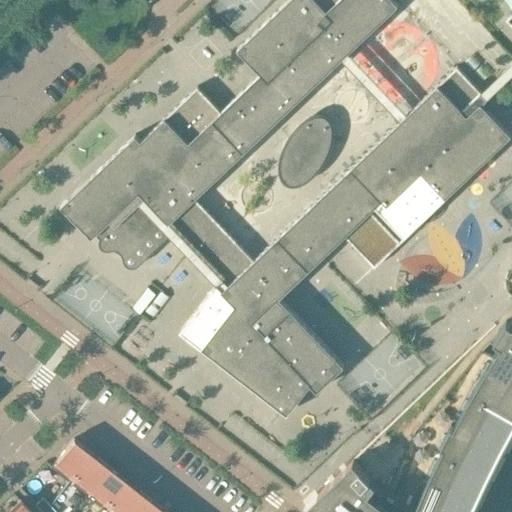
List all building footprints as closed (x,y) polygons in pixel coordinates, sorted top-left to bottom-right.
[(286,0),(237,47),(261,71),(221,109),(197,85),(141,139),(135,133),(61,204),(92,236),(96,232),(101,236),(100,237),(99,239),(99,240),(99,242),(99,243),(100,244),(100,245),(102,247),(103,248),(104,249),(106,249),(108,249),(112,248),(113,248),(116,249),(119,250),(120,252),(121,252),(122,254),(123,256),(123,257),(123,258),(124,260),(124,262),(125,262),(126,263),(127,264),(128,265),(130,266),(132,266),(134,266),(136,265),(138,264),(169,235),(215,283),(180,329),(287,412),(310,382),(317,389),(344,363),(279,296),(345,233),(375,265),(456,188),(455,186),(511,133),(476,96),(481,90),(457,65),(253,258),(194,196),(398,3),(395,0),(286,0)] [(329,121),(325,114),(315,116),(306,120),(298,125),(291,132),(285,141),(281,150),(279,160),(279,170),(281,179),(290,180),(298,179),(306,176),(313,172),(319,167),(325,161),(329,153),(331,145),(332,137),(331,129),(329,121)] [(351,458),(348,461),(343,465),(306,501),(320,511),(473,511),(493,465),(511,430),(511,319),(507,316),(496,320),(495,320),(371,439),(351,458)] [(91,451),(73,438),(51,466),(68,480),(91,451)] [(86,493),(108,465),(91,451),(68,480),(86,493)] [(125,478),(108,465),(86,493),(103,507),(125,478)] [(125,478),(103,507),(109,511),(126,511),(142,492),(125,478)] [(142,492),(126,511),(153,511),(159,505),(142,492)] [(43,511),(50,505),(43,497),(35,504),(42,511),(43,511)] [(32,511),(19,498),(4,511),(32,511)]
